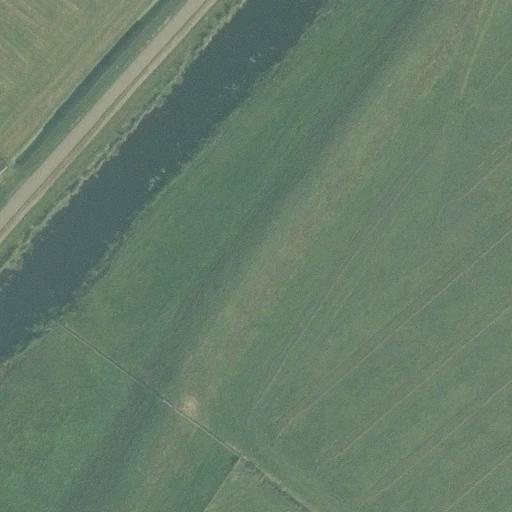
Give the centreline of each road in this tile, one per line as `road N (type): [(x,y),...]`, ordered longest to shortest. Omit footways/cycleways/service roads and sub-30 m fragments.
road 1 (unclassified): [(0,221),(202,0)]
road 2 (track): [(492,0),(454,140)]
